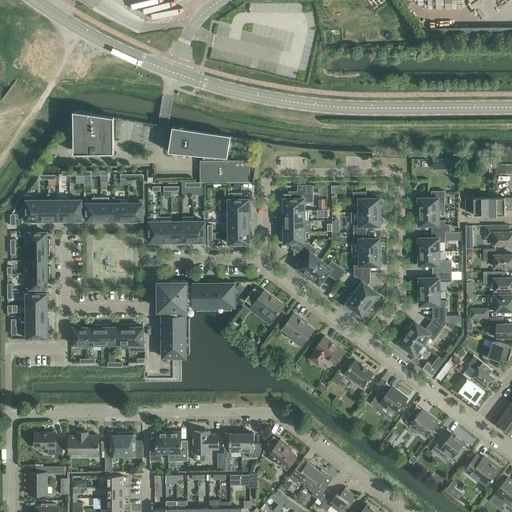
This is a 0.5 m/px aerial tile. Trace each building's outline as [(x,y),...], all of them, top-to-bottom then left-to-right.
[(88,152),(88,154),(101,154),(101,152),(115,152),(114,116),(74,109),(74,152),(88,152)] [(200,160),(200,181),(250,181),(250,159),(216,160),(217,156),(228,157),(231,135),(184,127),(184,126),(175,125),(175,126),(172,125),(169,151),(204,155),(203,160),(200,160)] [(459,159),(445,159),(434,159),(434,168),(445,168),(459,168),(459,159)] [(282,203),(282,210),(305,209),(305,202),(313,201),(313,185),(298,185),(298,191),(290,191),(291,193),(286,193),(286,198),(284,198),(284,203),(282,203)] [(419,211),(439,211),(445,211),(445,190),(432,190),(432,197),(431,197),(431,198),(419,198),(418,198),(417,199),(416,200),(416,201),(415,201),(416,202),(416,203),(417,204),(418,205),(419,211)] [(359,212),(380,211),(380,205),(381,204),(382,204),(382,203),(383,202),(383,201),(382,200),(382,199),(381,199),(380,199),(367,199),(366,191),(353,191),(353,203),(359,203),(359,212)] [(227,199),(224,199),(224,210),(227,210),(251,210),(251,204),(249,204),(249,199),(242,199),(242,192),(229,192),(229,197),(227,198),(227,199)] [(101,223),(101,197),(93,197),(93,199),(86,199),(87,220),(93,220),(93,223),(101,223)] [(110,197),(101,197),(101,223),(110,223),(110,220),(115,220),(115,199),(110,199),(110,197)] [(490,214),(490,197),(465,198),(465,210),(474,210),(474,215),(490,214)] [(511,197),(490,197),(490,214),(505,214),(505,210),(511,210),(511,197)] [(60,199),(49,200),(49,220),(53,220),(53,222),(60,222),(60,199)] [(71,199),(60,199),(60,222),(66,222),(66,220),(71,220),(71,199)] [(82,199),(71,199),(71,220),(75,220),(75,222),(82,222),(82,199)] [(121,199),(115,199),(115,220),(120,220),(120,223),(129,223),(128,202),(129,202),(129,199),(121,199)] [(129,199),(129,202),(129,223),(137,223),(137,219),(143,220),(143,204),(144,204),(144,199),(129,199)] [(38,222),(38,200),(26,200),(27,220),(32,220),(32,222),(38,222)] [(49,200),(38,200),(38,222),(45,222),(45,220),(49,220),(49,200)] [(305,209),(282,210),(282,216),(284,216),(284,220),(305,220),(309,220),(308,209),(305,209)] [(227,210),(227,221),(249,221),(249,216),(251,216),(251,210),(227,210)] [(354,232),(367,232),(367,225),(367,224),(380,224),(381,224),(382,224),(382,223),(383,222),(383,221),(383,220),(382,219),(381,218),(380,218),(380,211),(359,212),(359,221),(354,221),(354,232)] [(439,211),(419,211),(419,218),(418,218),(417,218),(416,219),(416,220),(416,221),(416,222),(416,223),(417,223),(418,224),(419,224),(432,224),(432,225),(432,224),(432,231),(450,231),(450,224),(445,224),(445,220),(439,220),(439,211)] [(161,216),(161,221),(161,243),(168,243),(168,241),(172,241),(172,221),(172,216),(161,216)] [(182,216),(183,221),(183,243),(189,243),(189,241),(194,241),(193,221),(193,216),(182,216)] [(285,225),(282,225),(282,231),(305,231),(311,231),(311,220),(309,220),(305,220),(284,220),(285,225)] [(161,243),(161,221),(150,221),(150,241),(155,241),(155,243),(161,243)] [(183,221),(172,221),(172,241),(176,241),(176,243),(183,243),(183,221)] [(205,221),(193,221),(194,241),(198,241),(198,243),(205,243),(205,221)] [(227,221),(228,232),(251,232),(251,225),(249,225),(249,221),(227,221)] [(486,225),(486,237),(494,237),(494,244),(511,243),(511,230),(505,231),(505,225),(486,225)] [(30,238),(30,246),(50,246),(50,237),(47,237),(47,232),(31,232),(31,231),(26,231),(26,238),(30,238)] [(292,249),(295,249),(295,248),(303,248),(308,242),(305,242),(305,231),(282,231),(283,237),(285,237),(285,243),(292,242),(292,249)] [(417,244),(418,251),(440,251),(440,242),(445,242),(445,231),(450,231),(432,231),(432,237),(432,238),(419,238),(419,244),(417,244)] [(252,238),(251,232),(228,232),(228,243),(250,243),(249,238),(252,238)] [(358,243),(359,252),(382,251),(382,244),(380,244),(380,239),(367,239),(367,238),(367,232),(354,232),(354,243),(358,243)] [(302,272),(308,277),(321,259),(314,254),(318,249),(308,242),(303,248),(295,248),(295,249),(306,257),(306,258),(299,268),(303,271),(302,272)] [(26,254),(27,260),(47,260),(47,255),(50,255),(50,246),(30,246),(30,254),(26,254)] [(484,248),(484,260),(494,260),(494,266),(501,266),(501,267),(508,267),(508,266),(511,265),(511,253),(505,254),(496,254),(496,248),(484,248)] [(354,261),(354,275),(370,276),(370,264),(380,264),(380,259),(382,259),(382,251),(359,252),(359,261),(354,261)] [(433,264),(433,271),(452,270),(452,260),(440,260),(440,251),(418,251),(418,258),(419,258),(419,264),(432,264),(432,265),(433,264)] [(321,259),(308,277),(314,281),(315,280),(319,283),(327,273),(328,274),(328,273),(333,277),(341,267),(332,260),(329,265),(321,259)] [(31,266),(30,274),(50,274),(50,265),(47,265),(47,260),(27,260),(27,266),(31,266)] [(346,271),(341,267),(333,277),(338,281),(346,271)] [(418,284),(418,291),(440,291),(440,282),(452,281),(452,270),(433,271),(433,277),(432,277),(432,278),(420,278),(420,284),(418,284)] [(490,271),(484,271),(484,283),(495,283),(495,290),(505,290),(511,289),(511,276),(500,277),(500,271),(490,271)] [(50,274),(30,274),(30,282),(27,282),(27,288),(48,288),(47,282),(50,282),(50,274)] [(350,289),(371,304),(375,299),(376,299),(376,300),(377,300),(378,299),(379,299),(379,298),(380,298),(380,297),(380,296),(380,295),(379,295),(379,294),(369,286),(368,285),(371,281),(370,276),(354,275),(358,278),(350,289)] [(163,309),(163,314),(187,314),(187,315),(189,315),(193,309),(193,307),(193,290),(188,291),(188,280),(160,280),(160,287),(159,287),(159,302),(161,302),(161,309),(163,309)] [(193,283),(193,290),(193,307),(196,307),(196,309),(231,309),(231,306),(235,306),(235,282),(221,282),(221,280),(207,280),(207,282),(193,283)] [(240,283),(236,288),(240,292),(244,286),(240,283)] [(255,288),(246,300),(253,305),(260,310),(261,309),(274,319),(279,313),(285,305),(277,299),(276,300),(271,296),(272,295),(264,289),(263,291),(262,293),(255,288)] [(367,310),(371,304),(350,289),(342,299),(346,302),(342,307),(349,312),(353,307),(353,308),(353,307),(362,314),(363,315),(364,315),(365,315),(366,315),(367,315),(367,314),(368,314),(368,313),(368,312),(368,311),(367,310)] [(433,304),(433,318),(446,323),(446,300),(440,300),(440,291),(418,291),(418,298),(420,298),(420,304),(432,304),(433,304)] [(27,293),(27,304),(49,304),(49,298),(47,298),(47,293),(27,293)] [(495,294),(488,294),(488,305),(495,305),(495,311),(505,311),(511,310),(511,293),(505,294),(495,294)] [(27,304),(27,315),(47,315),(47,311),(49,311),(49,304),(27,304)] [(471,308),(471,317),(489,317),(489,308),(471,308)] [(302,317),(294,312),(282,328),(303,344),(314,329),(301,319),(302,317)] [(187,314),(163,314),(162,314),(163,328),(160,328),(160,343),(163,343),(163,356),(186,356),(186,353),(190,353),(189,317),(187,317),(187,315),(187,314)] [(27,315),(27,326),(50,326),(50,319),(48,319),(47,315),(27,315)] [(490,317),(490,328),(497,328),(497,337),(511,336),(511,322),(503,323),(503,317),(490,317)] [(407,331),(423,344),(429,336),(433,340),(446,323),(433,318),(425,328),(425,329),(415,321),(414,321),(413,321),(412,321),(411,321),(410,322),(410,323),(410,324),(410,325),(410,326),(411,326),(407,331)] [(109,347),(115,347),(115,326),(110,326),(110,323),(101,324),(102,344),(109,344),(109,347)] [(115,326),(115,347),(121,347),(121,348),(129,348),(129,343),(129,323),(121,323),(121,326),(115,326)] [(138,323),(129,323),(129,343),(137,343),(137,347),(145,347),(145,342),(144,342),(144,326),(138,326),(138,323)] [(82,348),(88,348),(88,327),(82,327),(82,324),(73,324),(73,344),(82,344),(82,348)] [(94,344),(102,344),(101,324),(93,324),(93,327),(88,327),(88,348),(94,348),(94,344)] [(50,326),(27,326),(27,337),(48,337),(48,332),(50,332),(50,326)] [(398,338),(398,339),(398,341),(398,342),(399,342),(400,343),(409,349),(409,350),(415,355),(411,359),(416,363),(420,358),(422,355),(418,351),(423,344),(407,331),(403,337),(402,336),(401,336),(399,337),(398,338)] [(315,350),(309,358),(320,366),(326,358),(335,365),(346,351),(338,345),(337,346),(332,342),(333,341),(325,335),(314,349),(315,350)] [(461,344),(465,347),(470,341),(466,338),(461,344)] [(488,357),(491,357),(501,360),(501,358),(509,360),(511,347),(511,345),(493,340),(493,341),(491,347),(486,346),(483,355),(489,356),(488,357)] [(472,375),(480,381),(488,387),(495,378),(485,370),(488,365),(493,369),(494,369),(474,354),(473,354),(475,355),(468,364),(476,370),(472,375)] [(428,361),(423,368),(433,375),(444,360),(439,355),(432,365),(428,361)] [(355,359),(345,373),(363,387),(374,373),(368,368),(362,363),(362,364),(355,359)] [(436,376),(441,380),(452,365),(447,362),(436,376)] [(468,378),(459,390),(476,403),(485,391),(485,390),(468,377),(467,378),(468,378)] [(371,402),(379,409),(383,403),(396,413),(408,398),(396,389),(394,391),(385,384),(371,402)] [(359,394),(355,400),(361,404),(364,399),(359,394)] [(406,420),(427,436),(430,433),(434,436),(437,432),(433,429),(439,421),(425,411),(424,413),(416,407),(406,420)] [(511,418),(505,413),(497,422),(510,432),(511,429),(511,418)] [(230,443),(224,443),(224,453),(224,457),(231,457),(231,452),(242,452),(242,432),(242,430),(234,430),(234,432),(230,432),(230,443)] [(250,430),(242,430),(242,432),(242,452),(249,452),(249,458),(259,458),(261,450),(264,443),(254,443),(254,432),(250,432),(250,430)] [(123,455),(123,431),(118,431),(118,434),(111,434),(111,440),(105,440),(105,441),(105,451),(105,457),(112,457),(112,456),(123,456),(123,455)] [(123,431),(123,455),(123,456),(135,455),(135,457),(142,457),(142,440),(135,440),(135,434),(129,434),(129,431),(123,431)] [(169,452),(169,431),(157,431),(157,445),(150,445),(150,460),(162,460),(162,452),(169,452)] [(182,431),(169,431),(169,452),(169,460),(177,460),(188,460),(188,455),(188,445),(182,445),(182,431)] [(207,431),(194,431),(194,452),(195,452),(195,460),(203,460),(202,452),(210,452),(210,448),(219,448),(219,434),(207,434),(207,431)] [(56,440),(56,432),(35,432),(35,447),(48,447),(48,454),(63,454),(63,440),(56,440)] [(70,435),(70,445),(70,452),(82,452),(82,456),(91,455),(91,452),(99,452),(99,435),(85,435),(85,432),(76,432),(76,435),(70,435)] [(441,438),(433,449),(444,457),(447,453),(457,460),(466,448),(462,446),(466,441),(453,432),(445,442),(441,438)] [(265,447),(263,451),(268,455),(267,457),(274,462),(275,460),(287,469),(288,467),(293,471),(298,464),(298,463),(294,460),(298,455),(297,454),(296,453),(296,452),(295,451),(294,450),(294,449),(293,448),(292,447),(281,438),(279,440),(273,436),(271,440),(267,439),(265,447)] [(471,462),(465,470),(480,481),(481,480),(487,485),(491,479),(492,479),(494,478),(493,477),(494,475),(500,467),(489,459),(488,462),(482,457),(477,454),(471,462)] [(293,471),(289,476),(297,482),(299,479),(305,484),(317,468),(315,466),(316,465),(309,459),(303,468),(298,464),(293,471)] [(252,467),(251,470),(257,470),(259,462),(256,461),(253,463),(252,467)] [(37,472),(29,472),(29,494),(39,494),(47,494),(47,472),(66,472),(66,466),(37,466),(37,472)] [(320,470),(317,468),(305,484),(314,491),(312,494),(317,498),(326,486),(322,482),(328,474),(321,469),(320,470)] [(236,474),(231,474),(231,485),(242,484),(242,478),(242,474),(236,474)] [(107,475),(107,486),(124,486),(124,475),(107,475)] [(490,491),(495,494),(504,502),(506,500),(511,504),(511,479),(508,477),(500,488),(495,484),(490,491)] [(61,478),(62,494),(69,494),(69,478),(61,478)] [(73,497),(77,497),(77,493),(82,493),(82,486),(81,486),(75,486),(73,486),(73,497)] [(107,486),(107,497),(124,497),(124,486),(107,486)] [(320,505),(327,510),(331,505),(340,511),(341,511),(346,505),(348,507),(351,504),(357,496),(345,487),(340,494),(338,492),(336,495),(330,491),(324,499),(320,505)] [(300,490),(295,498),(301,503),(307,495),(300,490)] [(278,496),(286,503),(289,499),(280,493),(278,496)] [(77,497),(73,497),(73,502),(73,508),(78,508),(84,508),(84,502),(78,502),(77,497)] [(107,508),(124,508),(124,497),(107,497),(101,497),(101,508),(107,508)] [(286,503),(295,509),(298,505),(289,499),(286,503)] [(167,508),(166,508),(166,511),(176,511),(177,508),(177,500),(166,500),(167,508)] [(188,500),(177,500),(177,508),(176,511),(187,511),(188,508),(188,500)] [(231,501),(220,501),(220,508),(220,511),(231,511),(231,508),(231,501)] [(36,511),(30,511),(29,511),(59,511),(60,506),(57,506),(57,503),(41,503),(41,506),(36,506),(36,511)]
